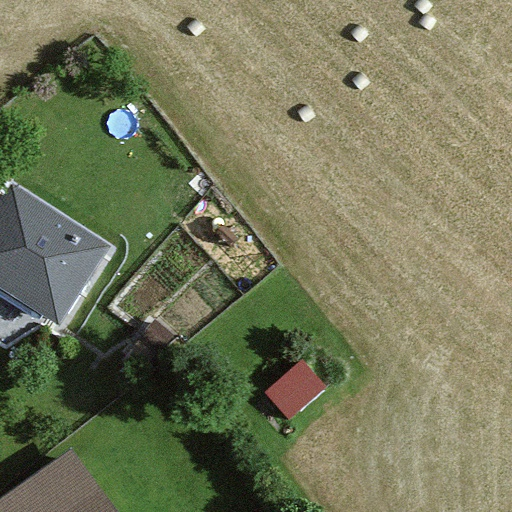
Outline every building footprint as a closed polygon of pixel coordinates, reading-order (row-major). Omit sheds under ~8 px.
[(108,252),(17,195),(0,221),(0,291),(59,329),(108,252)] [(148,305),(131,290),(116,308),(133,323),(148,305)] [(156,356),(142,344),(124,365),(138,377),(156,356)] [(323,389),(302,365),(267,395),(289,419),(323,389)] [(108,511),(72,463),(4,511),(108,511)]
